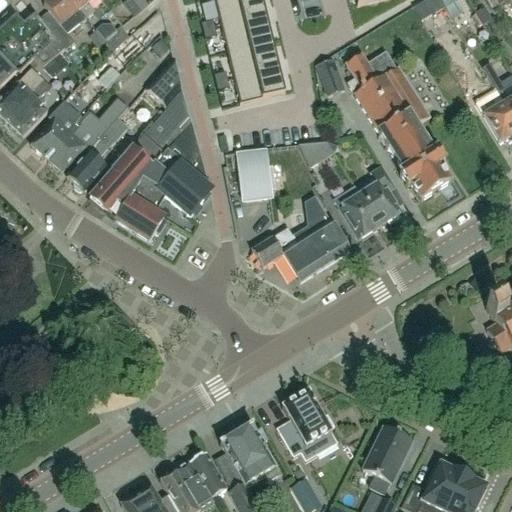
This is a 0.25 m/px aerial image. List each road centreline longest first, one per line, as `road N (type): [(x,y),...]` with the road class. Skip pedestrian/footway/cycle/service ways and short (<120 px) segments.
road 1 (tertiary): [(8,511),(253,365)]
road 2 (unclassified): [(200,304),(70,225),(0,170)]
road 3 (residential): [(511,431),(380,365),(342,311)]
road 4 (tertiary): [(342,311),(511,210)]
